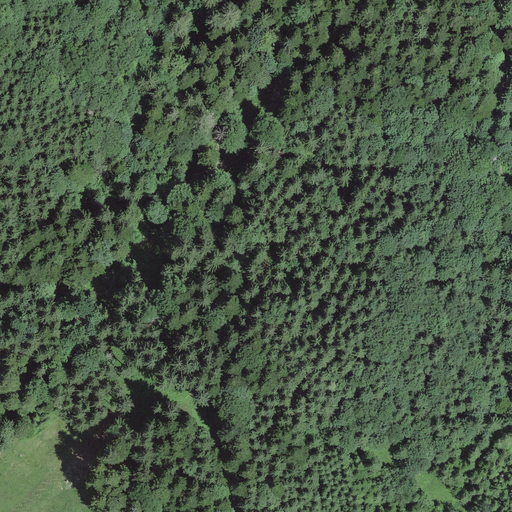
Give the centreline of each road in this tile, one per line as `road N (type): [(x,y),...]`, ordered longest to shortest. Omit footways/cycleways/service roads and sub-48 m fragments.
road 1 (unclassified): [(497,0),(502,40),(489,135),(511,207)]
road 2 (track): [(238,511),(213,441),(162,390)]
